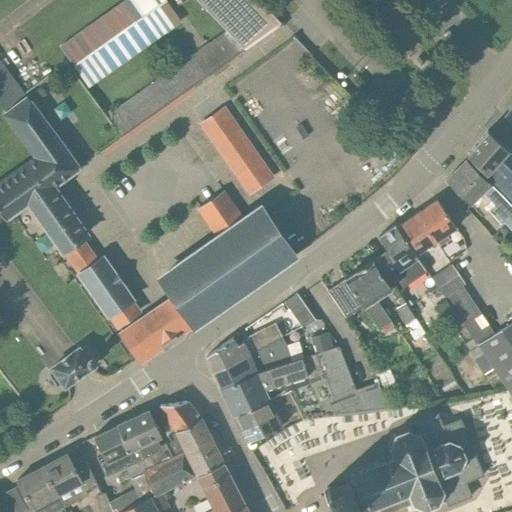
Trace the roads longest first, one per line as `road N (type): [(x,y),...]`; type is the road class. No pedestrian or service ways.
road 1 (residential): [(181,353),(387,203),(449,140)]
road 2 (residential): [(0,467),(181,353)]
road 3 (residential): [(449,140),(324,0)]
road 4 (residential): [(267,511),(181,353)]
